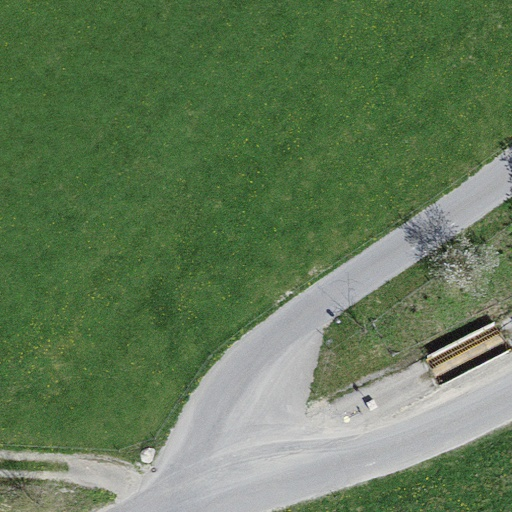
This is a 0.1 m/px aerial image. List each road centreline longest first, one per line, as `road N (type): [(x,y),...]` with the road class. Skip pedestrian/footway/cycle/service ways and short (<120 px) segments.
road 1 (track): [(169,511),(195,436),(227,380),(266,342),(511,168)]
road 2 (track): [(511,397),(458,426),(351,464),(186,511)]
road 3 (track): [(0,467),(123,484),(159,511)]
